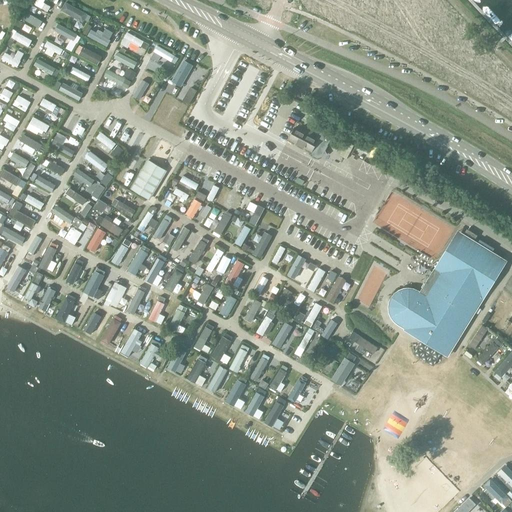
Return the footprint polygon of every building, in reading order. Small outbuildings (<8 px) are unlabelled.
[(32,0),(31,3),(47,12),(50,7),(43,3),(44,0),(32,0)] [(61,11),(82,23),(84,20),(87,22),(90,17),(87,15),(65,3),(61,11)] [(25,12),(21,18),(38,28),(42,22),(31,15),(28,13),(25,12)] [(53,29),(77,43),(80,36),(56,23),(53,29)] [(32,41),(16,32),(13,38),(12,39),(28,47),(32,41)] [(127,32),(120,44),(127,48),(130,42),(130,41),(140,47),(143,41),(127,32)] [(107,40),(95,33),(92,38),(104,46),(107,40)] [(63,50),(47,41),(44,46),(51,50),(49,54),(53,55),(54,52),(60,55),(63,50)] [(97,65),(101,57),(83,47),(82,47),(79,46),(75,53),(79,55),(78,55),(97,65)] [(175,56),(157,46),(154,52),(175,64),(178,58),(174,56),(175,56)] [(5,52),(1,59),(17,68),(20,61),(5,52)] [(116,52),(114,57),(111,63),(116,66),(119,60),(120,61),(119,64),(128,68),(129,65),(135,68),(135,67),(138,62),(116,52)] [(159,67),(161,61),(153,58),(150,64),(159,67)] [(55,68),(37,59),(34,65),(52,75),(56,77),(59,71),(55,69),(55,68)] [(188,63),(176,84),(183,88),(195,67),(188,63)] [(91,79),(95,73),(76,64),(73,70),(91,79)] [(125,79),(108,70),(104,76),(121,86),(125,79)] [(127,70),(124,76),(132,80),(135,75),(127,70)] [(142,82),(133,96),(139,100),(147,85),(142,82)] [(81,94),(65,85),(61,91),(78,100),(81,94)] [(174,98),(168,95),(158,114),(165,117),(174,98)] [(186,96),(183,101),(189,105),(192,100),(186,96)] [(56,106),(43,98),(40,105),(46,109),(45,112),(50,114),(51,111),(53,112),(56,106)] [(172,120),(188,128),(198,109),(182,101),(172,120)] [(15,106),(15,114),(24,114),(24,106),(15,106)] [(49,126),(33,117),(29,123),(40,129),(38,132),(42,134),(44,131),(46,132),(49,126)] [(84,138),(88,132),(74,124),(71,130),(84,138)] [(322,129),(316,140),(311,137),(314,132),(310,130),(303,127),(301,131),(294,128),(288,139),(311,152),(311,151),(313,156),(317,158),(321,157),(331,138),(325,135),(327,131),(322,129)] [(116,144),(101,132),(96,138),(111,150),(116,144)] [(23,134),(19,141),(38,152),(38,151),(42,153),(45,148),(42,146),(42,145),(23,134)] [(71,157),(74,152),(57,142),(53,140),(50,145),(54,147),(71,157)] [(351,149),(361,154),(364,148),(354,143),(351,149)] [(117,146),(113,152),(119,157),(123,151),(117,146)] [(84,158),(102,171),(103,172),(105,169),(108,165),(90,151),(89,152),(88,152),(85,155),(86,157),(84,158)] [(14,153),(11,158),(17,162),(16,164),(21,167),(25,159),(14,153)] [(65,170),(50,161),(46,167),(61,176),(65,170)] [(159,173),(148,166),(150,162),(148,161),(131,189),(149,199),(166,172),(162,169),(159,173)] [(95,180),(78,168),(73,176),(90,188),(95,180)] [(21,179),(3,169),(0,173),(0,176),(17,186),(17,185),(20,180),(21,179)] [(198,184),(183,176),(180,181),(196,190),(198,184)] [(53,187),(39,179),(36,184),(51,192),(53,187)] [(20,180),(17,185),(22,188),(23,189),(26,183),(20,180)] [(219,188),(214,185),(207,198),(212,201),(219,188)] [(98,203),(93,199),(93,200),(73,186),(69,191),(89,205),(90,204),(95,207),(98,203)] [(189,195),(176,188),(173,193),(181,198),(179,200),(183,203),(185,200),(186,201),(189,195)] [(0,190),(0,202),(3,204),(4,202),(7,204),(8,203),(11,205),(14,199),(11,197),(0,190)] [(237,207),(242,196),(231,190),(226,202),(237,207)] [(44,204),(28,195),(24,201),(40,210),(44,204)] [(131,217),(135,211),(119,201),(118,201),(115,199),(111,205),(115,207),(131,217)] [(201,204),(194,199),(185,214),(193,218),(201,204)] [(81,213),(64,200),(60,207),(77,218),(81,213)] [(16,202),(9,215),(13,217),(17,210),(19,211),(22,205),(16,202)] [(264,208),(258,205),(249,223),(255,226),(264,208)] [(270,207),(266,216),(281,222),(285,213),(270,207)] [(141,225),(145,228),(156,211),(151,208),(141,225)] [(32,228),(35,221),(19,211),(17,210),(13,217),(32,228)] [(213,231),(220,236),(232,215),(227,211),(225,214),(224,213),(213,231)] [(236,220),(243,224),(248,217),(241,212),(236,220)] [(67,224),(52,215),(49,220),(64,229),(67,224)] [(118,237),(123,230),(111,222),(112,219),(106,215),(104,219),(99,216),(96,221),(100,224),(100,225),(118,237)] [(163,219),(156,232),(153,236),(159,240),(170,223),(169,222),(172,218),(166,215),(164,219),(163,219)] [(304,224),(299,234),(310,240),(315,230),(304,224)] [(240,246),(250,229),(244,225),(235,243),(240,246)] [(189,230),(184,227),(171,248),(177,251),(189,230)] [(98,228),(87,248),(95,253),(106,233),(98,228)] [(172,228),(167,235),(175,240),(179,233),(172,228)] [(194,228),(190,235),(195,238),(199,231),(194,228)] [(22,238),(8,230),(5,236),(19,244),(22,238)] [(474,241),(477,236),(467,230),(464,234),(474,241)] [(272,236),(264,232),(252,254),(260,258),(272,236)] [(36,236),(27,251),(33,254),(42,239),(36,236)] [(391,298),(390,300),(391,301),(390,303),(389,302),(389,305),(389,307),(389,309),(389,311),(389,313),(390,316),(391,318),(393,320),(394,322),(396,323),(398,325),(402,327),(402,326),(416,335),(415,335),(421,338),(438,349),(446,337),(458,317),(461,318),(463,316),(470,320),(505,262),(463,236),(457,245),(458,245),(449,259),(444,255),(426,285),(424,284),(421,287),(423,288),(420,293),(418,292),(416,291),(414,290),(412,289),(410,289),(408,289),(406,289),(404,289),(402,290),(401,290),(399,291),(398,292),(398,291),(396,293),(394,294),(393,296),(391,298)] [(202,237),(188,260),(195,264),(202,254),(203,251),(207,244),(208,240),(202,237)] [(123,244),(129,247),(132,243),(126,239),(123,244)] [(38,267),(46,271),(57,250),(56,250),(58,246),(51,243),(50,246),(49,246),(38,267)] [(3,244),(0,249),(0,267),(11,249),(3,244)] [(128,248),(122,244),(111,262),(118,266),(128,248)] [(280,246),(272,261),(277,264),(285,249),(280,246)] [(138,270),(137,269),(147,253),(139,248),(126,270),(135,275),(138,270)] [(224,252),(218,249),(206,268),(212,272),(224,252)] [(304,259),(298,255),(289,271),(295,275),(304,259)] [(163,271),(169,273),(176,259),(170,256),(163,271)] [(75,263),(66,281),(73,285),(82,267),(82,266),(84,263),(77,260),(75,263)] [(224,283),(232,287),(244,264),(237,260),(224,283)] [(161,264),(155,261),(146,277),(152,280),(161,264)] [(181,273),(187,267),(182,262),(176,268),(181,273)] [(26,270),(19,266),(6,288),(14,292),(26,270)] [(375,298),(390,270),(382,266),(379,272),(376,271),(364,292),(375,298)] [(319,269),(307,289),(314,292),(325,272),(319,269)] [(40,270),(35,278),(41,282),(46,273),(40,270)] [(164,288),(172,293),(182,274),(175,270),(164,288)] [(331,271),(328,276),(334,279),(337,274),(331,271)] [(87,294),(100,298),(102,290),(97,289),(102,276),(93,273),(87,294)] [(216,280),(221,282),(224,275),(219,273),(216,280)] [(254,292),(257,294),(260,295),(268,280),(263,277),(255,291),(254,292)] [(116,279),(108,300),(124,305),(131,285),(116,279)] [(343,302),(352,285),(347,282),(346,282),(338,299),(343,302)] [(37,294),(41,287),(32,283),(24,298),(30,301),(34,292),(37,294)] [(213,287),(207,284),(197,301),(203,305),(213,287)] [(325,285),(321,290),(328,294),(331,288),(325,285)] [(38,308),(46,312),(56,291),(55,291),(56,289),(49,286),(48,287),(38,308)] [(285,293),(291,296),(293,293),(302,298),(304,294),(289,286),(285,293)] [(132,314),(138,303),(139,300),(142,293),(144,289),(138,287),(136,290),(126,311),(132,314)] [(218,306),(224,299),(219,294),(213,302),(218,306)] [(56,319),(64,323),(65,322),(69,314),(75,301),(74,301),(75,298),(68,295),(67,297),(66,297),(56,319)] [(276,300),(273,305),(282,310),(285,305),(291,309),(294,304),(287,300),(288,298),(282,295),(278,301),(276,300)] [(229,296),(220,314),(227,318),(237,300),(229,296)] [(244,319),(250,322),(253,316),(254,316),(258,310),(259,311),(261,310),(262,308),(260,306),(261,303),(255,299),(244,319)] [(149,318),(156,321),(163,305),(157,302),(149,318)] [(304,324),(310,327),(322,307),(316,303),(304,324)] [(169,328),(176,331),(187,309),(180,306),(169,328)] [(70,312),(67,320),(74,323),(78,315),(70,312)] [(88,334),(99,316),(92,313),(82,330),(88,334)] [(262,336),(274,317),(268,313),(256,332),(262,336)] [(122,319),(116,315),(114,319),(113,318),(100,340),(108,345),(121,323),(120,322),(122,319)] [(285,323),(290,326),(294,320),(289,316),(285,323)] [(297,338),(303,322),(296,320),(291,336),(297,338)] [(199,344),(207,347),(215,326),(207,323),(199,344)] [(272,343),(279,347),(279,346),(283,340),(286,336),(288,332),(290,328),(284,324),(272,343)] [(482,325),(469,345),(475,349),(488,329),(482,325)] [(128,356),(129,357),(136,344),(140,346),(142,342),(139,340),(142,333),(134,329),(121,352),(120,354),(127,358),(128,356)] [(299,347),(304,350),(312,335),(307,332),(299,347)] [(372,354),(377,348),(353,332),(349,338),(372,354)] [(211,356),(219,361),(231,341),(230,341),(232,337),(225,333),(223,337),(223,336),(211,356)] [(496,339),(476,360),(482,365),(499,347),(498,347),(502,343),(496,338),(496,339)] [(150,344),(151,344),(140,363),(148,367),(154,356),(158,358),(160,354),(157,352),(161,345),(152,340),(150,344)] [(229,369),(237,373),(240,368),(239,367),(249,348),(242,344),(229,369)] [(330,348),(321,362),(327,366),(336,352),(338,348),(332,344),(330,348)] [(180,345),(167,368),(175,373),(188,349),(180,345)] [(501,378),(511,365),(511,351),(494,371),(501,378)] [(207,360),(200,356),(187,379),(195,383),(202,369),(205,371),(207,367),(204,366),(205,363),(207,360)] [(262,358),(251,377),(257,380),(268,361),(262,358)] [(332,379),(338,383),(340,383),(343,378),(343,377),(348,369),(349,370),(353,364),(345,358),(332,379)] [(282,365),(270,386),(276,390),(276,389),(280,383),(287,372),(285,372),(288,368),(282,365)] [(228,370),(219,366),(206,389),(215,393),(228,370)] [(227,399),(233,402),(245,379),(240,376),(227,399)] [(299,379),(287,399),(295,403),(306,383),(305,383),(307,379),(301,376),(299,379)] [(256,392),(245,412),(253,417),(264,397),(266,392),(259,388),(257,393),(256,392)] [(215,413),(219,405),(194,391),(190,399),(215,413)] [(240,395),(236,401),(243,405),(247,399),(240,395)] [(276,403),(264,423),(272,427),(284,406),(286,402),(279,397),(278,398),(276,403)] [(234,424),(243,428),(247,420),(238,416),(234,424)] [(257,436),(265,439),(267,432),(259,429),(257,436)] [(511,472),(505,465),(498,473),(511,487),(511,472)] [(508,498),(490,479),(483,486),(502,504),(506,507),(511,502),(508,498)] [(469,498),(454,511),(468,511),(476,505),(469,498)]
